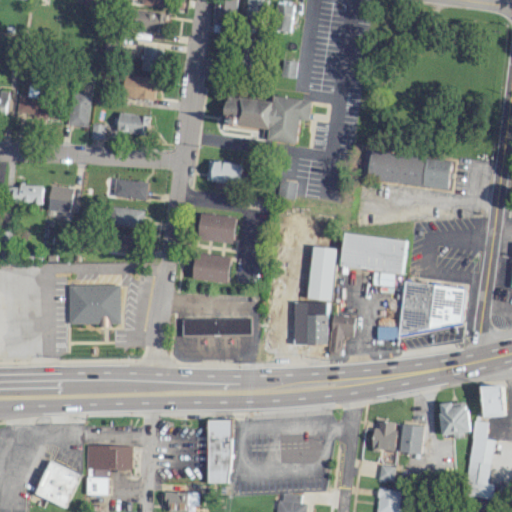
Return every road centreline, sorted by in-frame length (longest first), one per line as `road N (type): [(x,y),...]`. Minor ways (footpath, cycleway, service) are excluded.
road 1 (residential): [(198,0),(153,372)]
road 2 (primary): [(0,405),(273,399),(324,395),(353,381)]
road 3 (primary): [(353,381),(322,372),(42,372)]
road 4 (tertiary): [(511,69),(474,360)]
road 5 (residential): [(181,160),(0,150)]
road 6 (residential): [(353,381),(338,511)]
road 7 (primary): [(474,360),(353,381)]
